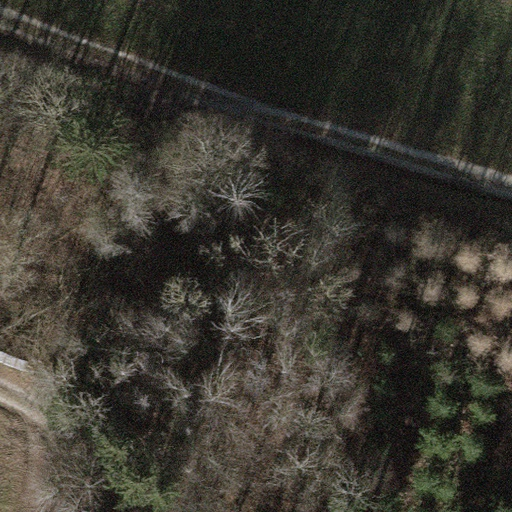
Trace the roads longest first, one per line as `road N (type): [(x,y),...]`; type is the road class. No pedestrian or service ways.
road 1 (track): [(511,181),(281,105),(177,81),(0,14)]
road 2 (track): [(0,87),(145,134),(281,105)]
road 3 (track): [(187,511),(0,383)]
